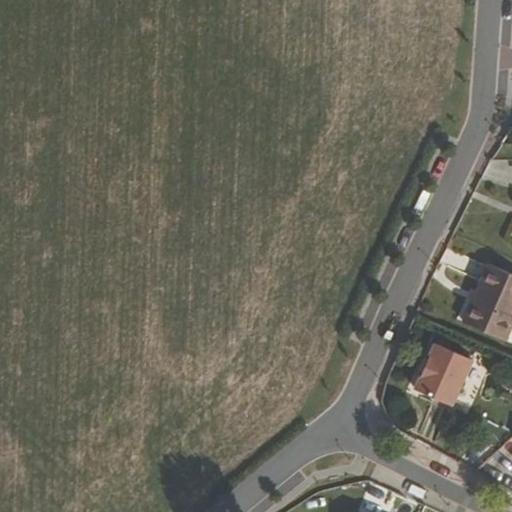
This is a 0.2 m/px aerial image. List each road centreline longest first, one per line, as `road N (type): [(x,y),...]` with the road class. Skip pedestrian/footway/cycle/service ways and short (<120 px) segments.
road 1 (unclassified): [(490,0),(484,93),(459,176),(342,431)]
road 2 (unclassified): [(484,511),(342,431)]
road 3 (unclassified): [(342,431),(241,511)]
